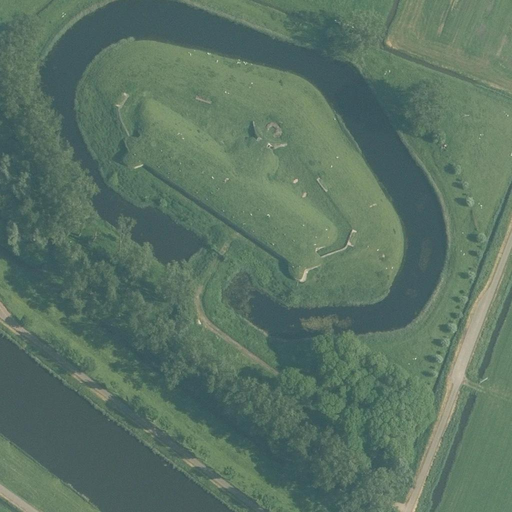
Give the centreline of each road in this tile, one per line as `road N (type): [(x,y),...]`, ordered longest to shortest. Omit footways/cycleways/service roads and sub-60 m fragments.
road 1 (unclassified): [(259,511),(0,313)]
road 2 (unclassified): [(407,511),(511,236)]
